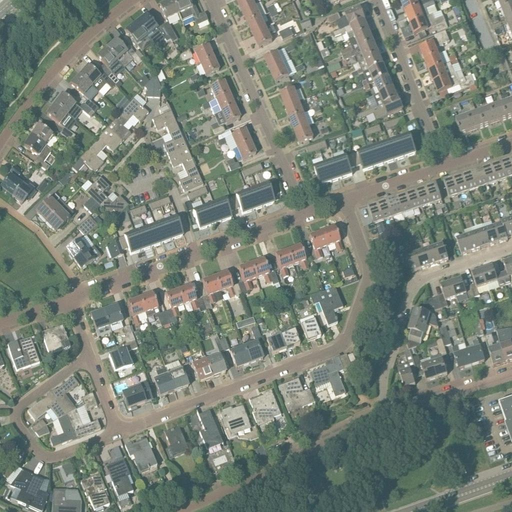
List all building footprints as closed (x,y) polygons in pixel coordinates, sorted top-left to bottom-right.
[(192,18),(196,27),(207,22),(204,15),(199,17),(192,3),(189,4),(186,0),(175,0),(172,2),(178,16),(182,23),(192,18)] [(252,0),(236,0),(242,13),(255,6),(252,0)] [(408,0),(401,3),(405,14),(420,9),(427,6),(433,3),(432,0),(408,0)] [(506,24),(511,21),(511,0),(498,0),(497,1),(499,6),(496,7),(501,20),(504,19),(506,24)] [(166,22),(178,16),(172,2),(159,7),(166,22)] [(247,25),(261,18),(255,6),(242,13),(247,25)] [(269,14),(276,11),(274,6),(267,9),(269,14)] [(433,16),(433,15),(429,17),(427,10),(429,9),(427,6),(420,9),(405,14),(409,25),(424,20),(433,16)] [(350,28),(364,22),(365,22),(360,10),(345,16),(350,28)] [(276,11),(269,14),(272,19),(279,16),(276,11)] [(330,26),(341,21),(338,14),(327,19),(330,26)] [(409,25),(414,37),(436,28),(438,33),(448,29),(443,18),(440,19),(435,21),(433,16),(424,20),(409,25)] [(162,27),(157,30),(146,17),(136,25),(146,38),(152,45),(151,43),(155,40),(155,39),(159,35),(166,43),(170,41),(162,27)] [(253,37),(267,30),(261,18),(247,25),(253,37)] [(309,21),(300,24),(303,31),(312,27),(309,21)] [(348,41),(355,38),(369,32),(364,22),(350,28),(339,32),(333,34),(335,39),(345,34),(346,36),(348,41)] [(162,27),(170,41),(172,44),(177,41),(167,23),(162,27)] [(136,49),(141,44),(140,42),(146,38),(136,25),(126,33),(133,42),(132,43),(136,49)] [(290,29),(279,34),(282,42),(294,37),(290,29)] [(259,49),(273,42),(267,30),(253,37),(259,49)] [(360,50),(373,44),(369,32),(355,38),(348,41),(351,48),(340,53),(342,57),(360,50)] [(424,62),(439,56),(436,50),(443,47),(443,45),(449,43),(445,33),(434,37),(436,43),(419,50),(424,62)] [(135,54),(130,58),(127,54),(122,49),(116,42),(106,50),(122,68),(124,70),(133,61),(137,67),(141,63),(140,61),(135,54)] [(365,61),(378,55),(373,44),(360,50),(342,57),(344,62),(355,57),(358,64),(365,61)] [(293,46),(286,49),(289,55),(295,51),(293,46)] [(199,66),(213,60),(207,47),(193,53),(199,66)] [(122,68),(106,50),(97,58),(112,75),(107,79),(115,87),(119,83),(114,79),(124,70),(122,68)] [(328,50),(325,51),(320,53),(323,59),(330,56),(328,50)] [(135,54),(140,61),(145,57),(140,51),(139,51),(135,54)] [(182,63),(193,59),(189,51),(180,57),(182,63)] [(270,72),(284,65),(278,53),(264,60),(270,72)] [(359,76),(363,75),(383,66),(378,55),(365,61),(358,64),(361,70),(357,72),(359,76)] [(443,67),(439,56),(424,62),(429,73),(443,67)] [(199,66),(204,78),(218,72),(213,60),(199,66)] [(447,78),(456,75),(456,74),(455,74),(452,68),(459,65),(457,61),(450,64),(443,67),(429,73),(433,84),(447,78)] [(324,69),(321,62),(316,64),(319,71),(324,69)] [(276,84),(290,78),(284,65),(270,72),(276,84)] [(302,66),(295,69),(298,74),(304,71),(302,66)] [(336,73),(333,66),(327,68),(330,75),(336,73)] [(364,88),(368,86),(373,84),(388,78),(383,66),(363,75),(366,82),(362,84),(364,88)] [(107,79),(103,82),(88,68),(79,77),(97,93),(105,84),(111,90),(113,92),(116,89),(115,87),(107,79)] [(161,71),(155,76),(158,84),(162,82),(165,81),(161,71)] [(438,95),(459,87),(462,92),(475,86),(472,76),(459,81),(456,75),(447,78),(433,84),(438,95)] [(153,87),(153,99),(160,99),(160,91),(161,91),(155,76),(151,81),(153,87)] [(83,97),(85,95),(90,100),(97,93),(79,77),(71,86),(78,93),(83,97)] [(378,95),(393,89),(388,78),(373,84),(378,95)] [(146,99),(153,99),(153,87),(151,81),(144,89),(146,91),(146,99)] [(215,102),(229,95),(223,83),(209,89),(215,102)] [(310,83),(303,86),(305,92),(312,89),(310,83)] [(384,106),(397,100),(393,89),(378,95),(374,97),(373,97),(378,108),(358,117),(384,106)] [(285,108),(299,102),(295,90),(280,95),(285,108)] [(203,91),(196,95),(198,100),(205,97),(203,91)] [(220,114),(234,108),(229,95),(215,102),(220,114)] [(82,106),(79,110),(62,96),(54,107),(68,117),(74,122),(82,112),(90,119),(93,115),(91,113),(82,106)] [(502,106),(507,120),(511,118),(511,98),(505,101),(506,104),(502,106)] [(374,115),(377,122),(403,111),(398,100),(397,100),(384,106),(358,117),(360,121),(374,115)] [(86,101),(82,106),(91,113),(95,109),(88,103),(86,101)] [(120,116),(128,123),(132,118),(139,124),(148,115),(142,109),(133,101),(120,116)] [(290,120),(304,115),(299,102),(285,108),(290,120)] [(208,104),(202,107),(204,112),(210,109),(208,104)] [(479,114),(484,129),(507,120),(502,106),(497,107),(496,104),(483,109),(484,112),(479,114)] [(169,136),(179,131),(168,106),(158,110),(161,117),(152,121),(157,133),(166,129),(169,136)] [(67,132),(74,122),(68,117),(54,107),(46,116),(60,127),(60,126),(64,129),(60,134),(71,142),(75,137),(69,133),(67,132)] [(220,114),(226,126),(239,120),(234,108),(220,114)] [(474,116),(473,113),(460,118),(461,121),(456,123),(461,137),(484,129),(479,114),(474,116)] [(295,133),(309,127),(304,115),(290,120),(295,133)] [(106,131),(122,144),(130,135),(123,129),(128,123),(120,116),(106,131)] [(392,122),(394,129),(406,125),(404,118),(392,122)] [(392,122),(385,125),(387,131),(394,129),(392,122)] [(214,136),(225,131),(222,126),(219,128),(217,124),(210,127),(214,136)] [(47,146),(53,137),(52,137),(38,127),(31,138),(45,147),(46,146),(47,146)] [(300,145),(314,140),(309,127),(295,133),(300,145)] [(372,129),(374,135),(381,133),(379,127),(372,129)] [(327,129),(320,131),(322,137),(329,134),(327,129)] [(367,138),(374,135),(372,129),(365,132),(367,138)] [(93,146),(101,153),(106,148),(113,154),(122,144),(106,131),(93,146)] [(168,158),(187,150),(179,131),(169,136),(171,142),(163,146),(168,158)] [(236,150),(250,144),(244,131),(231,137),(230,137),(236,150)] [(224,140),(230,137),(231,137),(229,132),(218,138),(219,142),(224,140)] [(67,147),(71,142),(60,134),(57,139),(67,147)] [(405,158),(408,157),(416,155),(410,136),(399,140),(405,158)] [(50,168),(44,164),(52,152),(45,147),(31,138),(24,148),(38,158),(34,164),(46,173),(50,168)] [(219,142),(217,143),(219,148),(226,145),(224,140),(219,142)] [(405,158),(399,140),(389,144),(395,162),(405,158)] [(325,143),(318,145),(320,151),(327,149),(325,143)] [(236,150),(241,162),(255,156),(250,144),(236,150)] [(395,162),(389,144),(378,147),(384,165),(395,162)] [(318,145),(306,149),(308,156),(320,151),(318,145)] [(101,153),(93,146),(71,170),(76,174),(84,165),(95,175),(103,165),(96,158),(101,153)] [(384,165),(378,147),(368,151),(374,169),(384,165)] [(185,172),(195,168),(187,150),(168,158),(173,170),(182,166),(185,172)] [(374,169),(368,151),(352,156),(356,168),(361,166),(363,172),(374,169)] [(356,168),(352,156),(335,162),(341,180),(352,176),(350,170),(356,168)] [(507,180),(511,177),(511,161),(511,159),(501,162),(507,180)] [(335,162),(325,165),(331,183),(341,180),(335,162)] [(498,183),(507,180),(501,162),(492,166),(498,183)] [(325,165),(314,169),(320,187),(331,183),(325,165)] [(248,170),(251,177),(262,172),(260,166),(248,170)] [(488,186),(498,183),(492,166),(482,169),(488,186)] [(18,179),(22,174),(14,168),(10,173),(18,179)] [(184,195),(203,187),(195,168),(185,172),(187,179),(179,183),(184,195)] [(478,189),(488,186),(482,169),(472,172),(478,189)] [(248,170),(241,173),(244,179),(251,177),(248,170)] [(469,193),(478,189),(472,172),(463,176),(469,193)] [(58,183),(63,188),(71,180),(66,175),(58,183)] [(459,196),(469,193),(463,176),(453,179),(459,196)] [(1,189),(12,198),(21,186),(10,177),(1,189)] [(99,207),(107,200),(102,195),(109,188),(100,179),(85,193),(91,199),(99,207)] [(449,199),(459,196),(453,179),(444,182),(449,199)] [(43,182),(37,190),(42,194),(48,186),(43,182)] [(23,183),(21,186),(12,198),(22,205),(26,199),(29,201),(36,193),(34,191),(29,186),(28,187),(23,183)] [(426,188),(432,205),(442,201),(436,185),(426,188)] [(274,204),(267,186),(256,190),(263,208),(274,204)] [(422,208),(432,205),(426,188),(416,191),(422,208)] [(198,192),(200,198),(207,195),(205,189),(198,192)] [(263,208),(256,190),(246,194),(253,212),(263,208)] [(412,211),(422,208),(416,191),(407,195),(412,211)] [(189,203),(200,198),(198,192),(187,196),(189,203)] [(246,194),(230,200),(234,211),(240,209),(242,216),(253,212),(246,194)] [(36,214),(46,224),(60,210),(56,206),(56,204),(59,201),(53,195),(46,202),(47,203),(36,214)] [(132,206),(128,207),(119,198),(117,200),(112,195),(107,200),(99,207),(100,208),(114,222),(117,218),(127,208),(128,211),(134,209),(132,206)] [(403,215),(412,211),(407,195),(397,198),(403,215)] [(393,218),(403,215),(397,198),(387,201),(393,218)] [(99,207),(91,199),(83,207),(92,216),(100,208),(99,207)] [(157,203),(159,209),(170,205),(168,199),(157,203)] [(230,200),(213,206),(220,224),(231,220),(228,213),(234,211),(230,200)] [(383,221),(393,218),(387,201),(378,204),(383,221)] [(157,203),(150,206),(152,212),(159,209),(157,203)] [(374,225),(383,221),(378,204),(368,208),(374,225)] [(65,206),(60,210),(46,224),(55,234),(66,223),(67,224),(74,217),(70,212),(70,211),(65,206)] [(220,224),(213,206),(203,209),(210,227),(220,224)] [(138,210),(140,216),(147,214),(145,207),(138,210)] [(198,229),(199,231),(210,227),(203,209),(193,213),(197,225),(198,229)] [(133,219),(140,216),(138,210),(131,213),(133,219)] [(77,230),(84,238),(85,239),(98,227),(89,218),(77,230)] [(175,219),(165,223),(171,241),(182,237),(175,219)] [(502,225),(507,239),(511,237),(511,223),(511,220),(501,223),(501,225),(502,225)] [(165,223),(155,227),(161,245),(171,241),(165,223)] [(499,244),(508,241),(507,239),(502,225),(501,225),(494,228),(499,244)] [(155,227),(144,231),(151,249),(161,245),(155,227)] [(490,247),(499,244),(494,228),(484,231),(490,247)] [(335,246),(337,253),(342,252),(334,229),(321,233),(327,249),(335,246)] [(144,231),(134,234),(141,252),(151,249),(144,231)] [(481,250),(490,247),(484,231),(476,234),(481,250)] [(320,251),(327,249),(321,233),(309,238),(317,261),(323,259),(320,251)] [(128,250),(130,256),(141,252),(134,234),(118,240),(122,252),(128,250)] [(472,253),(481,250),(476,234),(466,237),(472,253)] [(462,257),(472,253),(466,237),(456,240),(462,257)] [(74,261),(88,251),(81,241),(66,251),(74,261)] [(124,257),(119,243),(106,247),(111,261),(124,257)] [(434,248),(440,264),(448,261),(443,245),(434,248)] [(94,247),(88,251),(74,261),(81,271),(101,257),(94,247)] [(303,272),(308,270),(300,247),(287,252),(293,268),(300,265),(303,272)] [(431,267),(440,264),(434,248),(425,251),(425,252),(431,267)] [(422,270),(431,267),(425,252),(425,251),(416,254),(422,270)] [(286,270),(293,268),(287,252),(275,257),(283,280),(288,278),(286,270)] [(411,274),(422,270),(416,254),(406,258),(411,274)] [(511,285),(511,284),(511,260),(503,264),(506,273),(502,275),(506,287),(511,285)] [(272,286),(278,284),(274,273),(269,275),(263,261),(251,265),(256,281),(264,278),(266,285),(272,284),(272,286)] [(249,283),(256,281),(251,265),(238,270),(243,284),(238,286),(242,297),(248,295),(247,292),(252,291),(249,283)] [(506,287),(502,275),(496,277),(493,267),(483,271),(490,292),(506,287)] [(489,293),(490,292),(483,271),(472,275),(475,285),(471,287),(475,299),(479,297),(479,295),(489,292),(489,293)] [(242,297),(238,286),(232,288),(227,274),(214,278),(220,294),(227,291),(230,299),(235,297),(236,299),(242,297)] [(213,296),(220,294),(214,278),(202,283),(207,298),(202,300),(206,312),(212,310),(211,306),(215,304),(213,296)] [(458,304),(475,299),(471,287),(464,289),(461,280),(451,283),(457,299),(456,299),(458,304)] [(448,308),(446,302),(456,299),(457,299),(451,283),(440,287),(443,296),(437,298),(441,310),(448,308)] [(206,312),(202,300),(196,302),(190,287),(178,292),(183,307),(191,304),(194,312),(199,310),(200,314),(206,312)] [(310,299),(313,307),(318,305),(326,327),(327,327),(327,329),(337,325),(336,323),(337,323),(336,320),(335,320),(332,313),(342,310),(334,289),(310,299)] [(176,310),(183,307),(178,292),(165,296),(171,311),(165,313),(170,325),(176,323),(175,319),(179,317),(176,310)] [(295,296),(298,302),(303,299),(301,293),(295,296)] [(161,328),(170,325),(165,313),(159,315),(152,295),(140,300),(147,319),(154,316),(156,319),(158,319),(161,328)] [(435,312),(441,310),(437,298),(431,300),(435,312)] [(147,319),(140,300),(127,304),(135,327),(141,325),(148,322),(147,319)] [(109,329),(123,324),(117,308),(104,313),(109,329)] [(438,329),(435,316),(414,310),(411,320),(427,325),(427,326),(438,329)] [(96,334),(109,329),(104,313),(90,317),(96,334)] [(312,317),(299,322),(307,343),(320,338),(312,317)] [(409,352),(420,347),(424,336),(427,326),(427,325),(411,320),(408,332),(411,333),(408,346),(407,346),(409,352)] [(475,326),(478,338),(484,337),(482,332),(481,325),(475,326)] [(212,332),(209,326),(203,328),(206,334),(212,332)] [(126,345),(135,342),(129,327),(123,329),(127,340),(124,341),(126,345)] [(70,349),(68,343),(65,337),(66,336),(65,335),(62,328),(42,335),(44,342),(49,356),(70,349)] [(251,330),(255,341),(261,339),(257,328),(251,330)] [(442,340),(444,348),(451,346),(446,328),(439,330),(442,340)] [(279,335),(286,351),(299,346),(297,340),(298,340),(294,331),(288,334),(288,332),(279,335)] [(272,356),(286,351),(279,335),(272,338),(273,339),(266,342),(270,351),(272,356)] [(7,348),(16,372),(30,367),(39,364),(32,345),(36,344),(34,338),(7,348)] [(493,368),(505,365),(500,348),(500,347),(493,350),(493,348),(494,346),(492,338),(484,340),(493,368)] [(218,355),(223,353),(219,342),(218,339),(213,341),(218,354),(218,355)] [(219,342),(223,353),(229,351),(225,339),(219,342)] [(447,356),(444,348),(442,340),(436,342),(439,351),(440,356),(441,357),(447,356)] [(474,346),(466,348),(472,367),(485,363),(478,341),(472,342),(474,346)] [(114,374),(132,367),(126,353),(137,349),(135,342),(126,345),(123,346),(125,352),(108,358),(109,358),(115,373),(114,373),(114,374)] [(243,348),(249,365),(262,360),(256,343),(243,348)] [(511,362),(511,347),(511,344),(500,348),(505,365),(511,362)] [(459,371),(472,367),(466,348),(465,345),(453,349),(454,356),(459,371)] [(236,370),(249,365),(243,348),(230,353),(236,370)] [(206,362),(212,379),(225,374),(218,355),(218,354),(204,359),(206,362)] [(345,357),(348,365),(355,363),(352,355),(345,357)] [(441,360),(441,357),(440,356),(430,359),(437,379),(447,376),(442,360),(441,360)] [(426,383),(437,379),(430,359),(420,362),(419,357),(413,359),(418,375),(423,373),(426,383)] [(343,372),(338,359),(332,361),(333,366),(309,375),(314,388),(330,382),(335,397),(339,395),(340,396),(342,395),(342,394),(344,394),(345,396),(345,395),(337,374),(343,372)] [(418,375),(413,359),(412,359),(413,363),(408,364),(410,371),(399,374),(404,390),(415,386),(412,376),(418,375)] [(197,361),(191,364),(192,366),(195,375),(199,384),(212,379),(206,362),(198,365),(197,361)] [(167,373),(174,393),(188,388),(180,368),(167,373)] [(153,380),(160,399),(174,393),(167,373),(166,369),(156,373),(158,378),(153,380)] [(76,411),(65,396),(78,386),(73,379),(51,395),(66,416),(76,411)] [(288,415),(314,404),(310,393),(304,395),(298,380),(278,388),(281,396),(287,394),(290,402),(284,404),(288,415)] [(151,402),(151,400),(145,384),(137,387),(138,389),(122,395),(128,411),(151,402)] [(272,420),(280,416),(271,392),(262,395),(263,397),(250,402),(249,401),(254,414),(252,414),(257,429),(273,422),(272,420)] [(81,400),(84,406),(94,400),(92,393),(81,400)] [(57,421),(66,416),(51,395),(27,413),(34,423),(48,412),(47,410),(48,408),(57,421)] [(511,398),(499,404),(511,440),(511,398)] [(84,406),(86,413),(97,407),(94,400),(84,406)] [(248,424),(249,424),(242,407),(232,411),(231,409),(219,414),(222,422),(220,423),(224,432),(227,431),(230,438),(251,430),(248,424)] [(66,416),(76,440),(100,431),(97,423),(82,428),(76,411),(66,416)] [(204,458),(224,450),(209,413),(198,417),(204,432),(195,436),(204,458)] [(57,421),(63,436),(49,441),(53,449),(76,440),(66,416),(57,421)] [(31,429),(34,433),(46,427),(42,421),(31,429)] [(38,439),(49,435),(46,427),(34,433),(38,439)] [(185,453),(187,452),(178,429),(178,431),(165,436),(165,434),(164,434),(170,449),(174,459),(185,455),(185,453)] [(262,445),(264,452),(276,446),(273,440),(262,445)] [(148,472),(148,471),(156,468),(146,441),(132,447),(131,445),(124,447),(129,459),(132,458),(139,476),(148,472)] [(262,445),(255,448),(260,460),(266,457),(264,452),(262,445)] [(83,458),(88,471),(96,467),(92,455),(83,458)] [(123,461),(105,468),(119,502),(127,499),(126,496),(133,494),(127,479),(129,478),(123,461)] [(0,474),(0,475),(6,481),(18,468),(11,462),(0,474)] [(209,466),(202,469),(207,479),(214,476),(209,466)] [(43,482),(22,472),(11,487),(23,493),(17,505),(28,510),(29,508),(37,511),(39,511),(43,505),(46,506),(47,497),(38,493),(43,482)] [(86,499),(88,498),(93,511),(101,511),(103,511),(102,509),(109,506),(104,493),(106,492),(100,475),(80,483),(86,499)] [(77,493),(53,492),(51,511),(80,511),(81,504),(77,493)]
